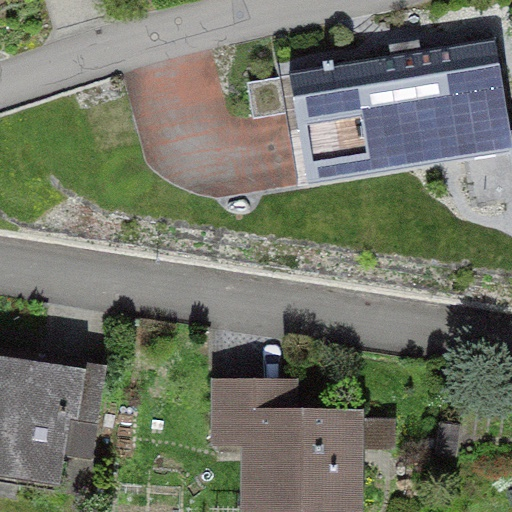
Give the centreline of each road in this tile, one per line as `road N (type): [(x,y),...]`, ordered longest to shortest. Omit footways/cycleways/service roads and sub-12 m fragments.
road 1 (residential): [(0,270),(511,350)]
road 2 (residential): [(322,0),(140,40),(0,86)]
